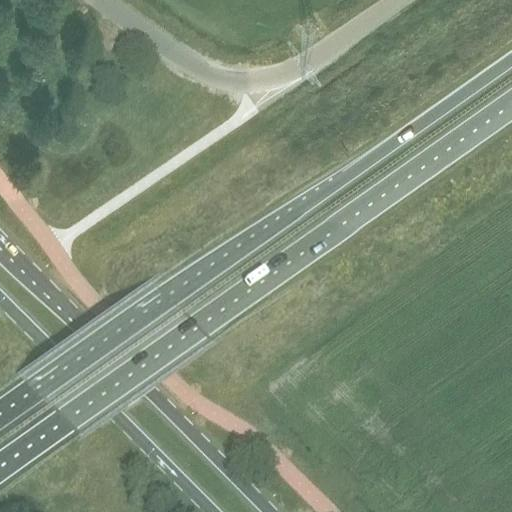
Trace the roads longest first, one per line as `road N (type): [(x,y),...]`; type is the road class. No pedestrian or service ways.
road 1 (trunk): [(511,61),(0,423)]
road 2 (trunk): [(0,458),(511,97)]
road 3 (secondary): [(267,511),(0,240)]
road 4 (unclassified): [(94,0),(201,73),(252,84),(298,77),(408,0)]
road 5 (secondary): [(0,298),(211,511)]
